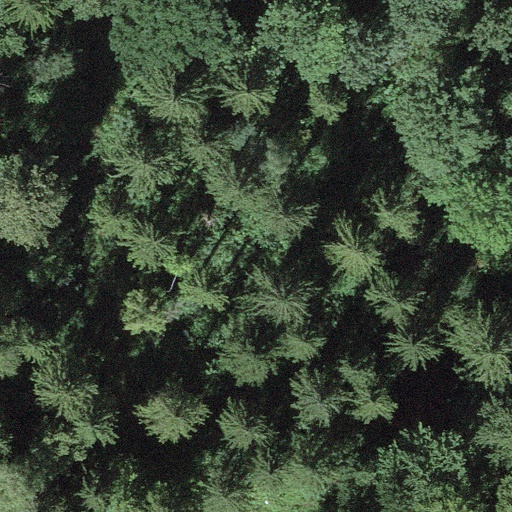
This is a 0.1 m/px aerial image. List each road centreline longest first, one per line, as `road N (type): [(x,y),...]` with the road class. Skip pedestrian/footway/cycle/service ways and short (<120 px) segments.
road 1 (track): [(274,511),(196,473),(143,415),(110,358),(87,264),(84,125),(111,0)]
road 2 (track): [(303,511),(511,369)]
